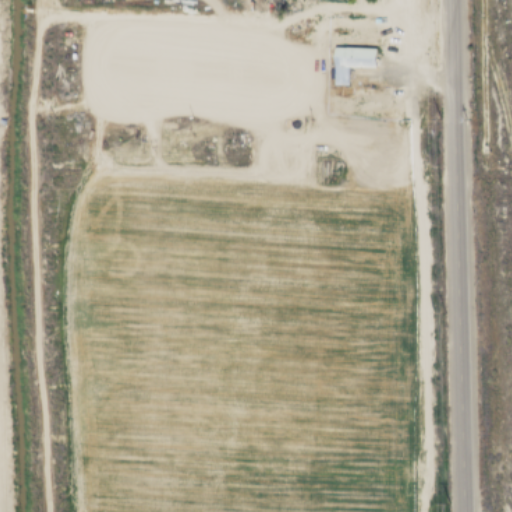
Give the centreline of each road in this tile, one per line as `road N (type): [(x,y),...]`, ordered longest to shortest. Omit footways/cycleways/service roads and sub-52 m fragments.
road 1 (track): [(415,139),(356,183),(252,169),(241,147),(243,123),(252,98),(288,61),(286,44),(266,27),(255,19),(39,16),(39,0)]
road 2 (tertiary): [(461,511),(450,0)]
road 3 (track): [(39,16),(30,198),(44,511)]
road 4 (track): [(414,76),(421,511)]
road 5 (track): [(252,169),(224,203),(136,511)]
road 6 (track): [(286,44),(299,66),(300,181)]
